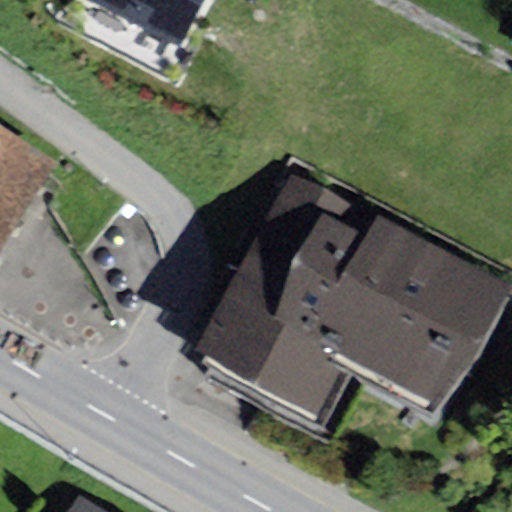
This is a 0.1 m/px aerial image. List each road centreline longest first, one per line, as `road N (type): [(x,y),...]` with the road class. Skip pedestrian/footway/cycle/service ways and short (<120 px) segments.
road 1 (residential): [(123,425),(188,288),(181,233),(144,187),(0,77)]
road 2 (tertiary): [(271,511),(123,425)]
road 3 (tertiary): [(123,425),(0,354)]
